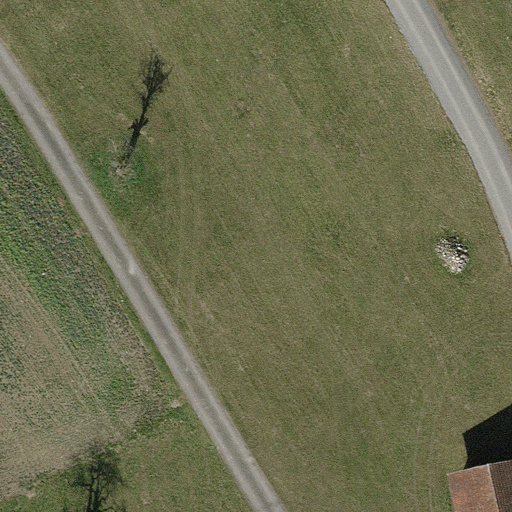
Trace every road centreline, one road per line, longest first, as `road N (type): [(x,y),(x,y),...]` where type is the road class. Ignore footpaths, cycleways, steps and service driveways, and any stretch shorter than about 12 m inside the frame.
road 1 (track): [(0,80),(179,392),(261,511)]
road 2 (track): [(389,0),(511,259)]
